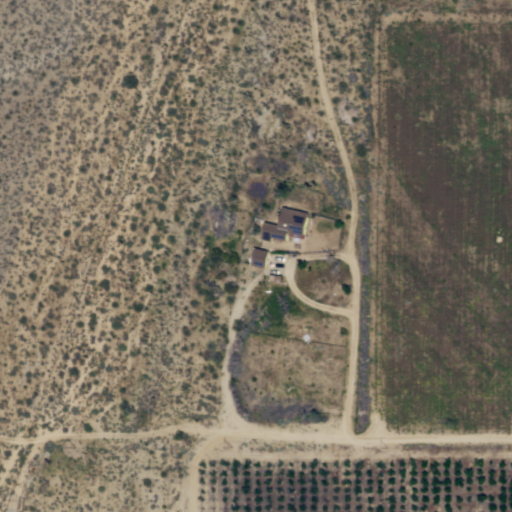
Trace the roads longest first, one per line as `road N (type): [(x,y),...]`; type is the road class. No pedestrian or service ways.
road 1 (track): [(311,0),(319,73),(357,205),(348,443)]
road 2 (track): [(212,443),(511,442)]
road 3 (track): [(230,443),(225,372),(235,313),(251,286),(276,261),(352,254)]
